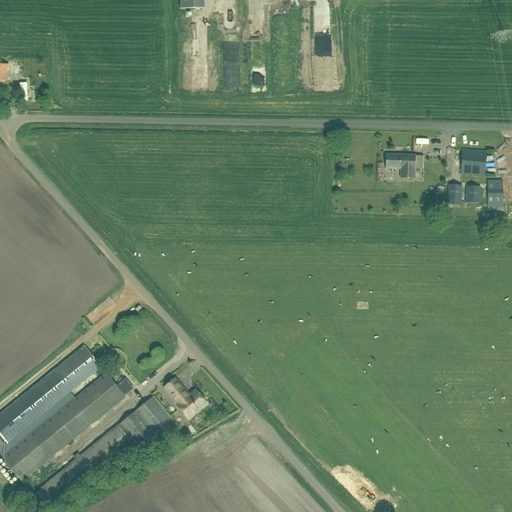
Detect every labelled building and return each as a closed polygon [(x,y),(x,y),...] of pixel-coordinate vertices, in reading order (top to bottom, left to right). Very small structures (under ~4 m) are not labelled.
[(204,10),(203,0),(179,0),(180,10),(204,10)] [(305,0),(284,0),(285,10),(306,9),(305,0)] [(9,71),(8,65),(0,65),(0,81),(6,81),(6,71),(9,71)] [(46,97),(46,89),(34,89),(34,97),(46,97)] [(433,150),(433,139),(416,139),(417,151),(433,150)] [(462,150),(461,175),(485,177),(486,152),(462,150)] [(415,156),(385,155),(385,169),(400,170),(400,179),(414,179),(415,156)] [(502,181),(487,182),(487,200),(488,205),(488,208),(503,207),(502,181)] [(448,185),(447,206),(461,207),(462,186),(448,185)] [(480,204),(481,189),(466,188),(465,204),(480,204)] [(89,317),(96,324),(105,316),(98,309),(89,317)] [(101,368),(84,347),(0,415),(0,435),(7,444),(101,368)] [(116,387),(106,374),(71,402),(2,458),(21,481),(67,444),(69,447),(73,443),(71,440),(124,397),(123,396),(131,389),(124,380),(116,387)] [(189,397),(175,380),(164,388),(178,405),(177,406),(188,420),(206,405),(195,391),(189,397)] [(178,431),(152,398),(80,457),(78,454),(73,458),(76,460),(33,495),(46,511),(47,511),(132,443),(144,458),(178,431)]
